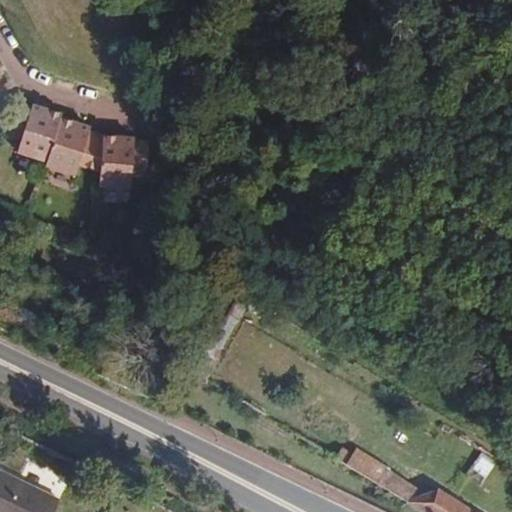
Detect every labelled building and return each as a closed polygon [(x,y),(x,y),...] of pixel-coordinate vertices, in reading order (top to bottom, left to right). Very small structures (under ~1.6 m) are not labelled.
[(4,85),(7,83),(0,70),(0,102),(10,97),(4,85)] [(48,161),(60,120),(62,115),(46,110),(32,105),(32,107),(17,103),(7,136),(22,140),(18,153),(48,161)] [(100,172),(103,136),(100,136),(92,134),(88,132),(90,128),(75,124),(60,120),(48,161),(46,166),(76,175),(78,165),(100,172)] [(147,176),(149,143),(135,142),(135,138),(120,137),(110,137),(103,136),(100,172),(101,172),(100,186),(132,188),(133,176),(147,176)] [(389,466),(356,447),(353,453),(342,447),(335,459),(378,484),(387,469),(389,466)] [(463,473),(479,485),(495,464),(479,453),(463,473)] [(400,498),(408,482),(387,469),(378,484),(377,485),(399,497),(400,498)] [(0,511),(54,511),(60,501),(1,471),(0,472),(0,511)] [(477,511),(438,488),(426,492),(408,482),(400,498),(423,511),(477,511)]
